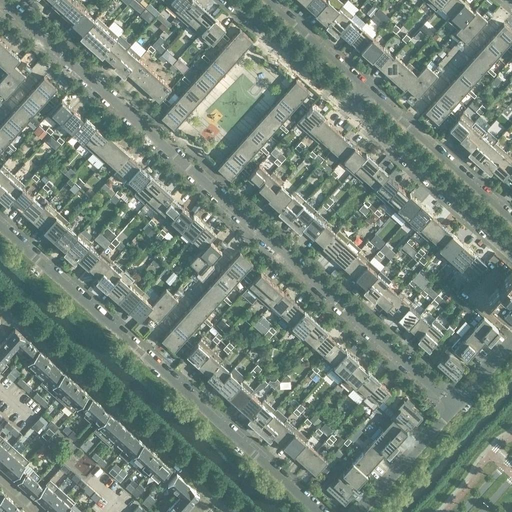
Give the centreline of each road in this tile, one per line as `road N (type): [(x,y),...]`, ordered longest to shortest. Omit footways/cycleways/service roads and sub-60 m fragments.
road 1 (residential): [(455,408),(0,0)]
road 2 (residential): [(319,511),(0,225)]
road 3 (residential): [(349,105),(511,251)]
road 4 (residential): [(511,224),(364,90)]
road 5 (residential): [(233,0),(349,105)]
road 6 (residential): [(362,511),(455,408)]
road 7 (residential): [(364,90),(263,0)]
